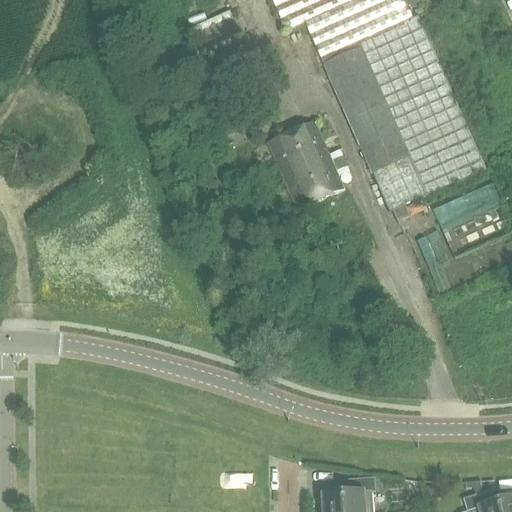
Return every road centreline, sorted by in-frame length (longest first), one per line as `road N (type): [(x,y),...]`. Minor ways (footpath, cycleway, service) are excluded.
road 1 (tertiary): [(23,341),(146,362),(334,420),(511,426)]
road 2 (residential): [(4,511),(2,341)]
